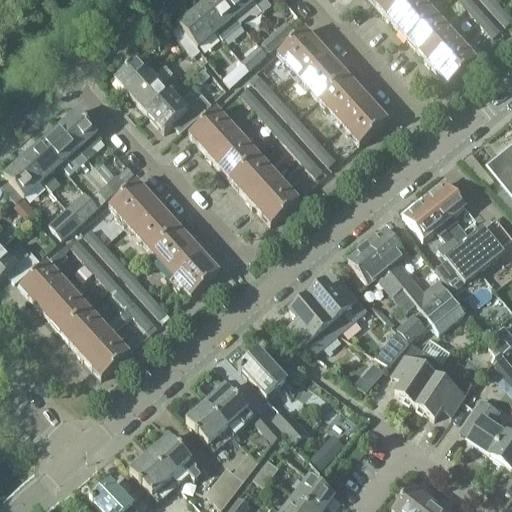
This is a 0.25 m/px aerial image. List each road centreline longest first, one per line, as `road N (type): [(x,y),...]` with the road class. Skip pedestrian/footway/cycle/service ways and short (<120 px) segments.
road 1 (tertiary): [(74,459),(511,91)]
road 2 (residential): [(67,79),(241,269),(410,123)]
road 3 (residential): [(410,123),(305,0)]
road 4 (residential): [(410,123),(511,41)]
road 5 (residential): [(67,79),(164,0)]
